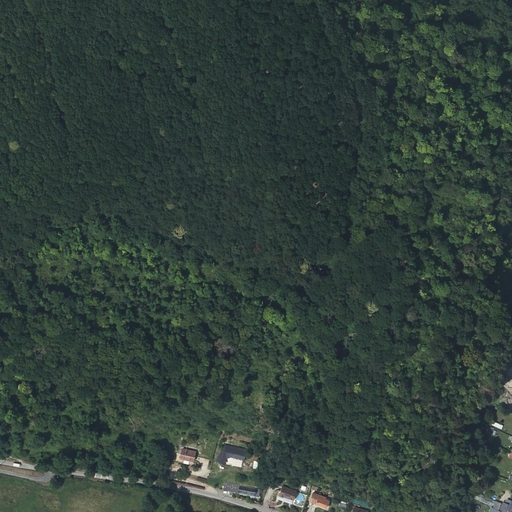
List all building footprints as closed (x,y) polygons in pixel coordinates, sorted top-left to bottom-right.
[(245,449),(225,444),(217,458),(223,462),(226,456),(231,455),(243,458),(245,449)] [(194,462),(195,452),(182,450),(180,460),(194,462)] [(255,488),(224,483),(222,491),(257,497),(258,491),(255,490),(255,488)] [(295,491),(281,487),(278,496),(283,498),(283,497),(292,500),(295,491)] [(495,509),(497,510),(500,504),(472,490),(469,496),(489,505),(488,506),(495,509)] [(318,496),(317,495),(313,493),(307,506),(312,508),(313,504),(315,505),(318,496)] [(325,499),(321,497),(318,496),(315,505),(325,509),(328,502),(325,501),(325,499)] [(511,511),(511,501),(507,500),(504,503),(502,502),(498,510),(501,511),(504,511),(506,510),(511,511)]
